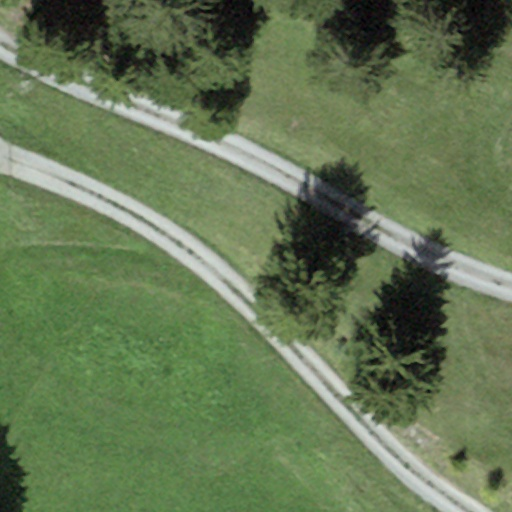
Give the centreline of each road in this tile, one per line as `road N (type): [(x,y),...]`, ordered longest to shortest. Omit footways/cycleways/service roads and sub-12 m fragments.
road 1 (track): [(474,511),(405,463),(205,258),(0,156)]
road 2 (track): [(0,42),(511,284)]
